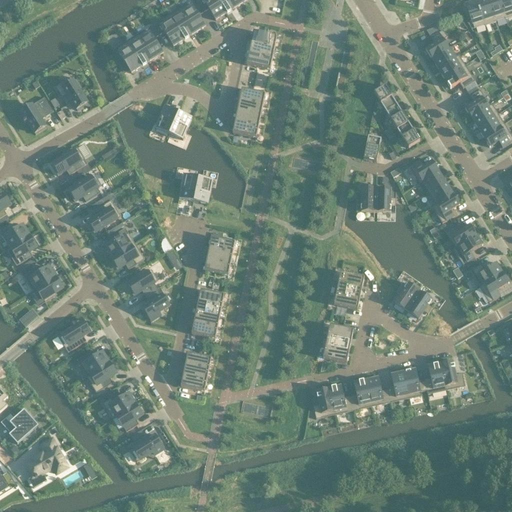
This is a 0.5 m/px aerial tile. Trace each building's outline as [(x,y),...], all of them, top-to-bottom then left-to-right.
[(208,10),(202,0),(195,0),(197,3),(203,13),(208,10)] [(225,12),(217,0),(202,0),(208,10),(216,22),(220,19),(227,15),(225,12)] [(238,7),(233,0),(217,0),(225,12),(227,15),(233,11),(238,7)] [(495,22),(487,0),(482,0),(481,1),(477,2),(485,26),(485,27),(495,24),(495,22)] [(505,19),(498,0),(487,0),(495,22),(505,19)] [(511,1),(511,2),(510,0),(498,0),(505,19),(506,20),(511,17),(511,1)] [(204,25),(198,16),(192,7),(190,2),(180,8),(196,34),(201,31),(206,28),(204,25)] [(485,26),(477,2),(466,6),(472,22),(474,29),(485,26)] [(203,13),(197,3),(192,7),(198,16),(203,13)] [(196,34),(180,8),(169,16),(183,39),(185,41),(191,37),(196,34)] [(183,39),(169,16),(158,23),(160,27),(164,33),(174,48),(178,45),(185,41),(183,39)] [(159,36),(155,30),(153,26),(148,29),(154,39),(159,36)] [(164,33),(160,27),(155,30),(159,36),(164,33)] [(435,28),(428,31),(432,38),(439,34),(435,28)] [(162,52),(154,39),(148,29),(138,35),(154,60),(159,57),(164,54),(162,52)] [(447,38),(443,31),(439,34),(432,38),(431,39),(434,45),(426,50),(432,60),(449,50),(443,41),(447,38)] [(277,38),(253,33),(251,44),(252,45),(275,49),(277,38)] [(154,60),(138,35),(126,42),(141,65),(142,68),(149,64),(154,60)] [(141,65),(126,42),(115,49),(118,54),(124,63),(130,72),(131,75),(136,72),(142,68),(141,65)] [(272,60),(275,49),(252,45),(251,44),(249,55),(250,56),(272,60)] [(502,52),(499,46),(494,50),(495,51),(497,55),(502,52)] [(438,70),(457,58),(451,48),(449,50),(432,60),(438,70)] [(124,63),(118,54),(113,57),(119,67),(119,66),(124,63)] [(270,71),(272,60),(250,56),(249,55),(246,66),(270,71)] [(444,80),(465,66),(459,57),(457,58),(438,70),(444,80)] [(475,82),(465,66),(444,80),(450,90),(459,84),(463,90),(465,89),(475,82)] [(309,90),(313,70),(312,70),(312,71),(306,70),(302,87),(308,89),(308,90),(309,90)] [(342,95),(345,78),(339,77),(340,76),(338,75),(335,95),(336,95),(336,94),(342,95)] [(71,78),(55,88),(67,107),(68,106),(66,104),(71,102),(72,104),(77,112),(88,105),(79,91),(82,89),(77,81),(74,82),(71,78)] [(475,82),(465,89),(467,93),(478,87),(475,82)] [(397,106),(385,87),(377,92),(374,94),(376,98),(386,113),(397,106)] [(265,96),(241,91),(239,102),(263,107),(265,96)] [(490,107),(480,91),(470,97),(474,103),(465,109),(471,119),(490,107)] [(55,99),(50,103),(55,109),(60,106),(55,99)] [(263,107),(239,102),(237,113),(261,117),(263,107)] [(37,103),(19,115),(24,124),(27,122),(36,136),(47,129),(41,121),(40,119),(44,116),(46,118),(37,103)] [(408,124),(397,106),(386,113),(397,131),(408,124)] [(477,129),(498,116),(492,106),(490,107),(471,119),(477,129)] [(169,136),(179,113),(175,112),(172,111),(165,108),(160,119),(158,126),(156,130),(168,135),(169,136)] [(183,115),(179,113),(169,136),(170,136),(183,141),(186,135),(190,125),(192,119),(185,116),(183,115)] [(258,128),(261,117),(237,113),(236,119),(235,123),(258,128)] [(483,138),(504,125),(498,116),(477,129),(483,138)] [(256,139),(258,128),(235,123),(233,134),(256,139)] [(408,149),(420,142),(408,124),(397,131),(408,149)] [(511,142),(511,137),(504,125),(483,138),(490,148),(499,143),(502,149),(511,142)] [(381,140),(368,138),(363,160),(376,163),(381,140)] [(65,157),(51,166),(58,177),(66,172),(68,171),(71,175),(69,176),(69,177),(77,172),(88,165),(84,159),(90,155),(84,145),(78,149),(73,152),(72,149),(64,154),(65,157)] [(320,175),(323,163),(293,157),(291,169),(320,175)] [(438,172),(432,162),(423,168),(419,162),(409,168),(419,184),(421,183),(438,172)] [(88,165),(77,172),(80,177),(91,170),(88,165)] [(401,174),(399,169),(390,174),(393,179),(401,174)] [(446,184),(438,172),(421,183),(429,194),(446,184)] [(94,176),(67,192),(74,203),(83,198),(85,197),(87,201),(85,202),(86,203),(100,194),(97,189),(101,187),(94,176)] [(194,203),(199,179),(196,179),(184,176),(183,181),(182,188),(180,195),(179,200),(187,202),(189,202),(194,203)] [(202,180),(199,179),(194,203),(198,204),(201,204),(208,206),(208,205),(210,198),(212,188),(213,182),(202,180)] [(453,196),(446,184),(429,194),(436,206),(453,196)] [(376,214),(376,189),(362,189),(362,199),(361,207),(361,213),(374,214),(376,214)] [(391,190),(376,189),(376,214),(377,214),(390,214),(390,207),(391,200),(391,190)] [(0,220),(6,216),(4,217),(1,212),(12,205),(5,194),(0,197),(0,220)] [(451,211),(460,206),(453,196),(436,206),(432,209),(442,225),(454,217),(451,211)] [(101,201),(92,206),(95,211),(104,206),(101,201)] [(95,218),(87,224),(94,235),(121,218),(111,202),(104,206),(95,211),(92,213),(93,214),(95,213),(98,217),(95,218)] [(6,216),(0,220),(0,227),(10,221),(7,216),(6,216)] [(122,225),(113,230),(114,233),(123,227),(122,225)] [(13,226),(1,234),(11,249),(31,236),(25,226),(14,232),(11,228),(13,227),(13,226)] [(476,236),(470,226),(458,233),(454,227),(445,233),(455,249),(476,236)] [(112,245),(104,250),(110,261),(135,245),(125,229),(109,240),(111,239),(114,243),(112,245)] [(11,249),(7,252),(16,268),(33,257),(32,257),(30,258),(28,253),(30,252),(38,247),(31,236),(11,249)] [(471,253),(482,246),(476,236),(455,249),(453,250),(463,266),(474,259),(471,253)] [(166,253),(173,249),(167,239),(161,243),(166,253)] [(210,246),(209,250),(211,250),(233,255),(235,244),(232,243),(211,239),(210,246)] [(135,245),(110,261),(117,271),(125,266),(127,265),(130,269),(128,270),(129,271),(145,261),(135,245)] [(230,266),(233,255),(211,250),(209,250),(208,254),(207,261),(208,262),(230,266)] [(172,251),(167,254),(170,259),(175,255),(172,251)] [(228,277),(230,266),(208,262),(207,261),(206,265),(204,272),(215,274),(225,276),(228,277)] [(502,274),(496,264),(484,271),(481,265),(469,272),(479,288),(502,274)] [(25,269),(20,273),(23,278),(34,271),(31,266),(25,269)] [(34,271),(23,278),(33,293),(37,291),(57,278),(51,267),(40,274),(38,269),(40,268),(39,267),(34,271)] [(151,271),(127,286),(133,297),(142,292),(144,291),(147,296),(145,297),(146,298),(158,290),(154,284),(158,282),(151,271)] [(6,272),(0,275),(4,281),(9,278),(6,272)] [(340,274),(338,285),(360,289),(362,290),(363,286),(364,279),(343,274),(340,274)] [(497,291),(509,284),(502,274),(479,288),(489,305),(501,297),(497,291)] [(57,278),(37,291),(45,304),(53,299),(52,296),(64,289),(57,278)] [(400,296),(394,304),(406,312),(420,293),(419,292),(408,284),(404,290),(400,296)] [(338,285),(336,296),(358,300),(360,301),(360,297),(362,290),(360,289),(338,285)] [(400,296),(404,290),(400,287),(398,290),(396,293),(400,296)] [(149,304),(141,309),(148,320),(150,319),(152,322),(160,316),(158,314),(171,306),(160,289),(158,290),(146,298),(146,299),(148,298),(151,303),(149,304)] [(222,307),(224,297),(221,296),(211,294),(200,292),(199,299),(198,303),(200,303),(222,307)] [(420,293),(406,312),(418,321),(424,313),(428,306),(432,301),(421,293),(420,293)] [(336,296),(334,307),(337,308),(347,310),(357,312),(359,304),(360,301),(358,300),(336,296)] [(220,318),(222,307),(200,303),(198,303),(197,307),(196,314),(220,318)] [(432,309),(428,306),(424,313),(428,316),(430,312),(432,309)] [(218,329),(220,318),(196,314),(195,320),(194,325),(195,325),(218,329)] [(30,326),(23,318),(19,321),(26,329),(30,326)] [(74,328),(58,338),(68,354),(86,343),(86,342),(84,343),(81,339),(83,338),(92,332),(85,321),(83,322),(81,320),(72,326),(74,328)] [(215,340),(218,329),(195,325),(194,325),(193,328),(192,335),(202,338),(212,340),(215,340)] [(330,327),(327,338),(349,342),(351,343),(352,339),(353,331),(343,329),(333,327),(330,327)] [(327,338),(325,349),(347,353),(349,354),(350,347),(351,343),(349,342),(327,338)] [(325,349),(323,360),(326,360),(347,365),(348,357),(349,354),(347,353),(325,349)] [(84,366),(80,368),(86,379),(111,363),(104,353),(96,358),(94,359),(91,355),(93,353),(81,361),(84,366)] [(186,362),(185,366),(187,366),(209,371),(211,360),(208,359),(198,357),(188,355),(186,362)] [(453,362),(440,365),(446,392),(459,389),(456,376),(453,362)] [(111,363),(86,379),(96,394),(113,384),(112,383),(110,385),(107,380),(118,374),(111,363)] [(440,365),(428,368),(430,379),(434,395),(446,392),(440,365)] [(207,382),(209,371),(187,366),(185,366),(184,370),(183,377),(185,377),(207,382)] [(415,370),(403,373),(409,400),(421,397),(420,393),(419,384),(415,370)] [(403,373),(391,376),(393,388),(397,403),(409,400),(403,373)] [(462,375),(456,376),(459,389),(465,388),(462,375)] [(205,393),(207,382),(185,377),(183,377),(182,381),(181,388),(201,392),(205,393)] [(378,379),(366,381),(372,408),(384,405),(381,392),(378,379)] [(430,379),(424,381),(425,383),(427,392),(427,396),(434,395),(430,379)] [(366,381),(354,384),(356,396),(359,411),(372,408),(366,381)] [(341,387),(329,389),(335,416),(347,414),(344,399),(341,387)] [(393,388),(387,389),(387,391),(390,404),(397,403),(393,388)] [(329,389),(316,392),(319,406),(322,419),(335,416),(329,389)] [(387,391),(381,392),(384,405),(390,404),(387,391)] [(119,394),(103,405),(112,420),(116,418),(137,405),(130,394),(122,399),(120,401),(117,396),(119,395),(119,394)] [(356,396),(350,397),(353,412),(359,411),(356,396)] [(350,397),(344,399),(347,414),(353,412),(350,397)] [(243,402),(241,414),(271,420),(273,408),(243,402)] [(137,405),(116,418),(126,433),(138,426),(138,425),(136,427),(133,422),(144,415),(137,405)] [(319,406),(313,407),(316,420),(322,419),(319,406)] [(16,430),(9,436),(18,445),(34,431),(37,428),(38,427),(38,426),(33,421),(24,411),(10,424),(16,430)] [(141,431),(132,437),(135,442),(144,436),(141,431)] [(135,442),(127,447),(137,463),(137,464),(153,453),(155,456),(163,450),(161,448),(163,447),(157,436),(148,441),(146,442),(143,438),(145,437),(145,436),(144,436),(135,442)] [(35,464),(27,468),(33,479),(34,478),(35,480),(38,478),(37,476),(41,474),(42,476),(54,469),(57,475),(68,469),(64,462),(60,455),(60,456),(57,451),(58,450),(53,441),(41,447),(47,457),(44,458),(43,456),(34,461),(35,464)] [(0,492),(7,488),(6,487),(13,482),(8,473),(1,477),(0,475),(0,492)]
